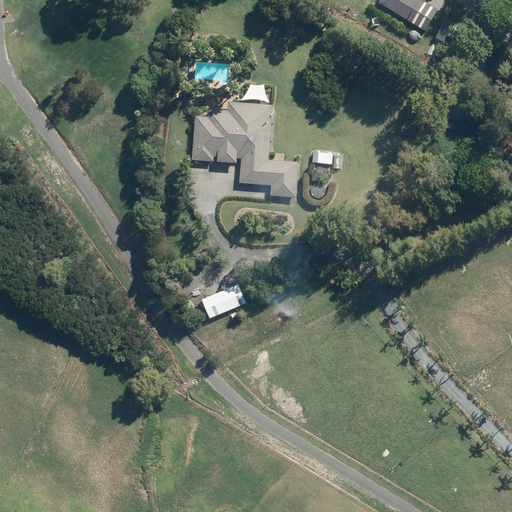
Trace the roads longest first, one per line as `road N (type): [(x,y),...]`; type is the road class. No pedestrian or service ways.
road 1 (track): [(0,65),(225,394),(412,511)]
road 2 (track): [(511,449),(397,324),(362,264),(330,255),(237,256),(199,209),(199,183)]
